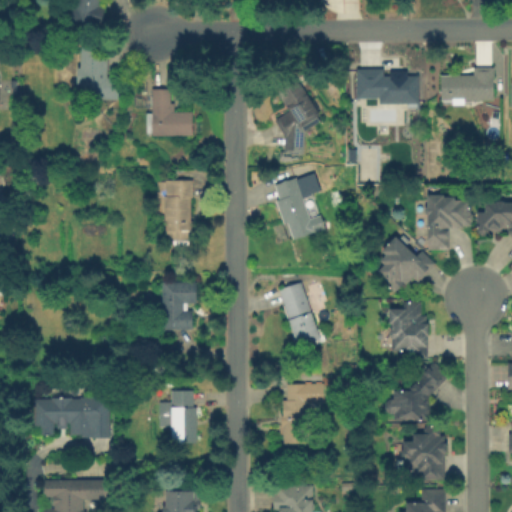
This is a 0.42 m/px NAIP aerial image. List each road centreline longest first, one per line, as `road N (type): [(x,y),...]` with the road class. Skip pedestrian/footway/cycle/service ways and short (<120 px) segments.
road 1 (residential): [(233,27),(233,511)]
road 2 (residential): [(511,27),(150,30)]
road 3 (residential): [(475,511),(476,297)]
